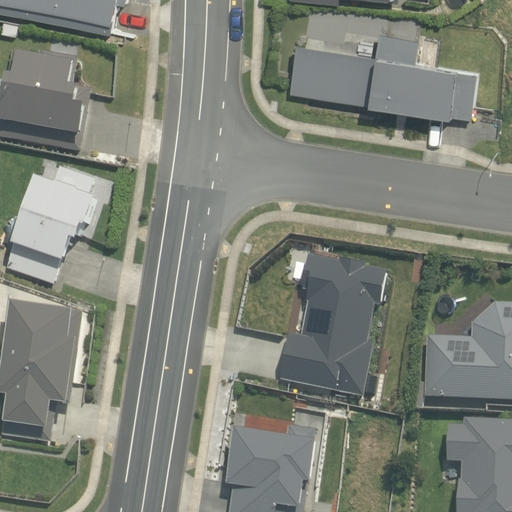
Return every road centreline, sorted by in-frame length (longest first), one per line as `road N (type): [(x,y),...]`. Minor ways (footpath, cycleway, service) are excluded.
road 1 (residential): [(196,155),(144,511)]
road 2 (residential): [(196,155),(511,203)]
road 3 (residential): [(208,0),(196,155)]
